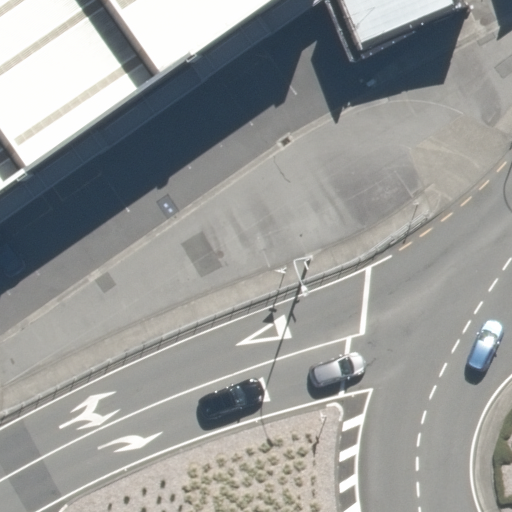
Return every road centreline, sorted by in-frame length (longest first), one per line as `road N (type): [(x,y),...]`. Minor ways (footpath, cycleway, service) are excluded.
road 1 (secondary): [(0,506),(37,464),(207,388),(339,350),(471,344)]
road 2 (secondary): [(430,511),(423,452),(430,413),(471,344)]
